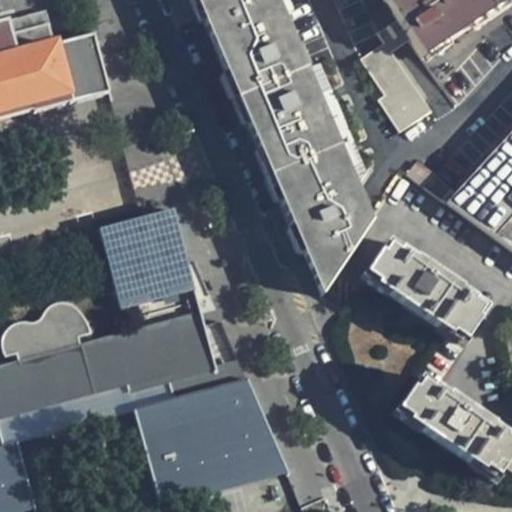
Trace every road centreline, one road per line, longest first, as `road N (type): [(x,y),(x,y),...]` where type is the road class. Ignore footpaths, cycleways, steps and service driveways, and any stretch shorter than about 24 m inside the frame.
road 1 (residential): [(368,511),(150,0)]
road 2 (unknown): [(379,177),(326,0)]
road 3 (unknown): [(511,57),(379,177)]
road 4 (unknown): [(509,294),(478,337),(469,383),(487,423),(511,432)]
road 5 (unknown): [(298,347),(389,206)]
road 6 (unknown): [(389,206),(509,294)]
